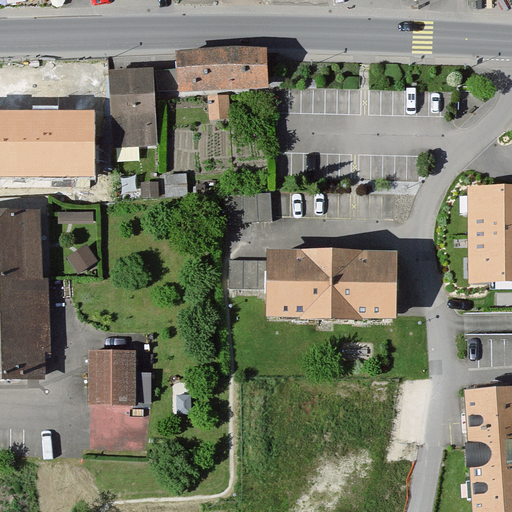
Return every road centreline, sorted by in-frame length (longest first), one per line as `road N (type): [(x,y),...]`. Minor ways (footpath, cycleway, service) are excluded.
road 1 (secondary): [(0,36),(199,29),(456,34)]
road 2 (residential): [(511,91),(431,189),(422,222),(422,253),(444,318),(447,406),(425,511)]
